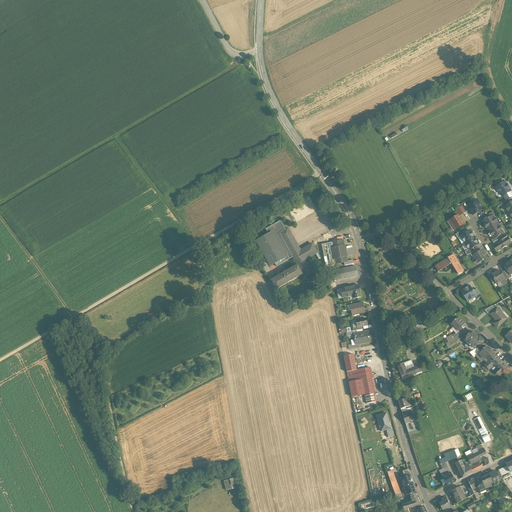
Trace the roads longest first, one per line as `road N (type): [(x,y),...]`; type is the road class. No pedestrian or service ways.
road 1 (track): [(0,203),(234,68),(239,55)]
road 2 (tertiary): [(424,500),(358,242)]
road 3 (track): [(73,317),(274,200)]
road 4 (tertiary): [(358,242),(348,214),(278,112),(259,55)]
road 5 (track): [(73,317),(105,379),(132,511)]
road 6 (track): [(117,136),(196,245)]
road 7 (track): [(511,120),(486,69),(502,0)]
road 8 (track): [(73,317),(0,218)]
